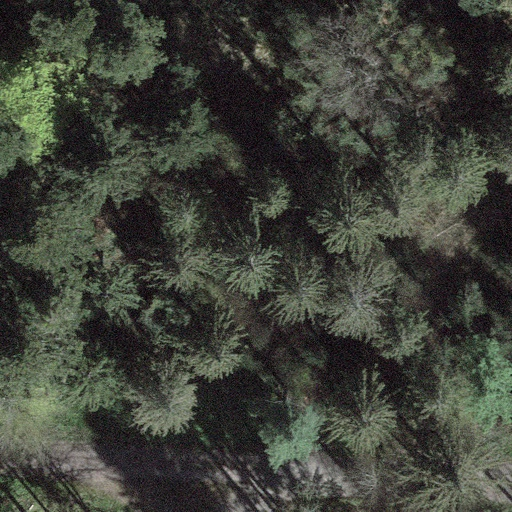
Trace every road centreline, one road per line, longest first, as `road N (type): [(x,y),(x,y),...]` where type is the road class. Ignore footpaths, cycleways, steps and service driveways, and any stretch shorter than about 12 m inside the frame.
road 1 (track): [(511,482),(293,474),(171,482)]
road 2 (track): [(0,464),(171,482)]
